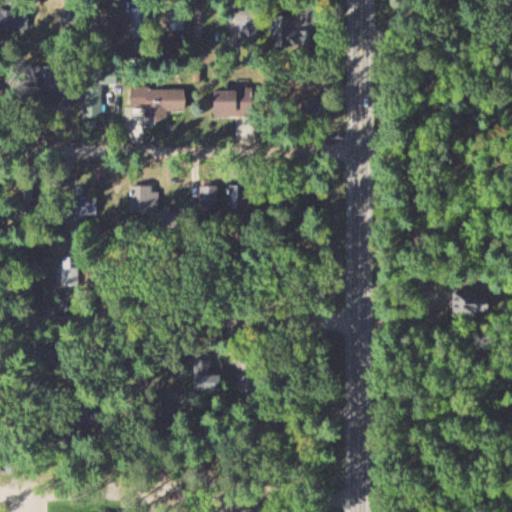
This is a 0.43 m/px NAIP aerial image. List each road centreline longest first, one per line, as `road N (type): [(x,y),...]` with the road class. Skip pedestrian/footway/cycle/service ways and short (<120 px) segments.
road 1 (tertiary): [(359,511),(361,0)]
road 2 (residential): [(362,308),(326,321),(0,321)]
road 3 (residential): [(361,147),(0,149)]
